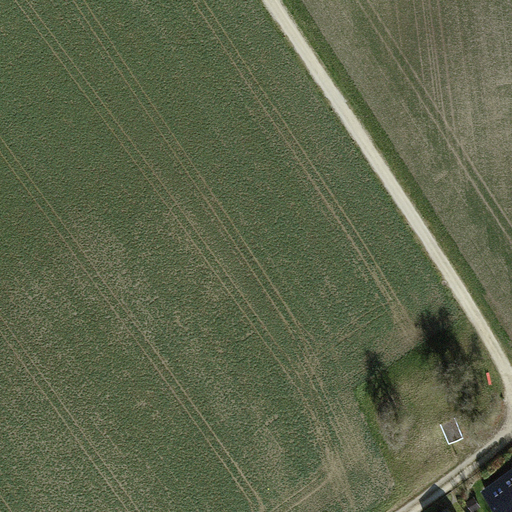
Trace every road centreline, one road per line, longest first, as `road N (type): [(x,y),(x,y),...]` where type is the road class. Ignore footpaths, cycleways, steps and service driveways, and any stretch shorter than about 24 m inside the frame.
road 1 (track): [(276,0),(511,371)]
road 2 (track): [(407,511),(511,429)]
